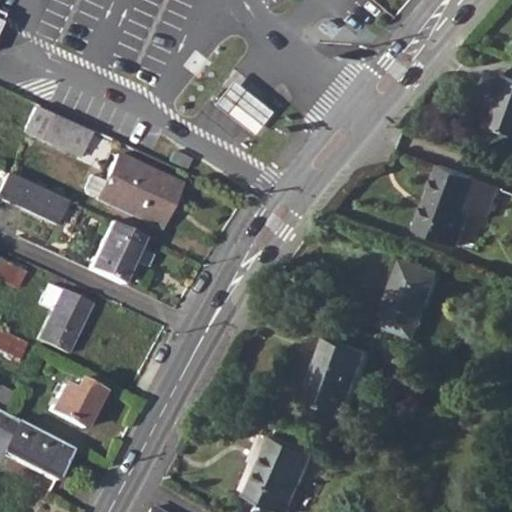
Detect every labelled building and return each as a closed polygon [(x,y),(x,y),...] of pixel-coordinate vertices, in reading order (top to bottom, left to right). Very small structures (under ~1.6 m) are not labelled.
[(505,91),(493,123),(511,129),(511,76),(503,74),(497,88),(505,91)] [(34,107),(23,130),(39,138),(39,139),(78,157),(89,133),(34,107)] [(101,120),(96,129),(106,134),(110,125),(101,120)] [(246,127),(251,132),(257,123),(252,120),(246,127)] [(94,197),(149,223),(158,203),(153,200),(156,193),(171,200),(178,184),(115,154),(101,182),(94,178),(87,191),(95,195),(94,197)] [(503,184),(445,163),(422,227),(463,243),(474,209),(491,215),(503,184)] [(66,202),(0,171),(0,200),(54,225),(66,202)] [(108,221),(87,266),(121,283),(132,260),(146,266),(151,255),(138,249),(143,237),(108,221)] [(384,321),(419,333),(444,268),(408,256),(384,321)] [(0,281),(15,289),(26,266),(11,260),(9,264),(0,259),(0,281)] [(45,284),(36,303),(49,310),(36,337),(66,352),(89,304),(58,289),(58,291),(45,284)] [(26,344),(0,330),(0,353),(17,363),(26,344)] [(330,338),(303,409),(346,427),(374,355),(330,338)] [(60,383),(46,409),(83,429),(101,394),(74,379),(69,389),(60,383)] [(0,386),(0,412),(6,416),(17,396),(0,386)] [(0,412),(0,452),(54,480),(71,449),(6,416),(0,412)] [(272,433),(246,493),(289,511),(315,451),(272,433)]
